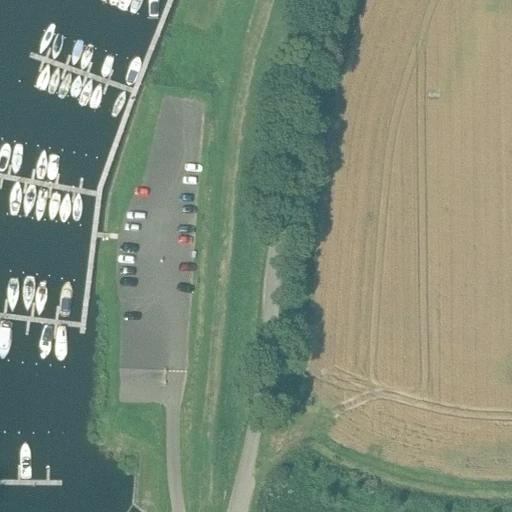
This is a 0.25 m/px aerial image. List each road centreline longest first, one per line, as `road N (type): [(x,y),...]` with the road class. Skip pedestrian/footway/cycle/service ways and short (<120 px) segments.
road 1 (unclassified): [(234,511),(265,363),(296,96),(329,0)]
road 2 (track): [(270,0),(241,104),(200,511)]
